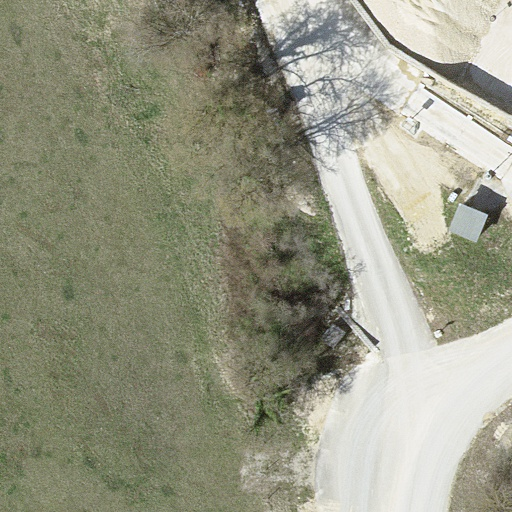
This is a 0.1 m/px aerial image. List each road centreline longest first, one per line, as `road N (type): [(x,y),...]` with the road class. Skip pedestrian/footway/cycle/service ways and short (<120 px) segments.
road 1 (track): [(438,388),(294,0)]
road 2 (track): [(397,511),(402,457),(417,417),(438,388),(511,342)]
